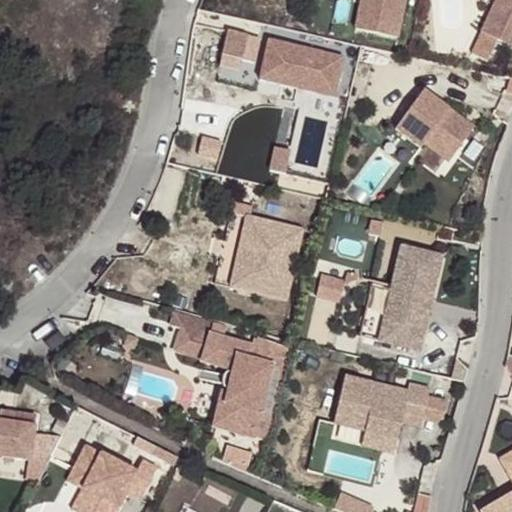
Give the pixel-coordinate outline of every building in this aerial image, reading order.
[(353,0),(346,36),(389,44),(397,0),(353,0)] [(511,0),(488,0),(472,36),(488,44),(508,54),(511,44),(511,0)] [(488,44),(472,36),(463,55),(479,64),(488,44)] [(332,62),(257,45),(248,85),(323,101),(332,62)] [(474,127),(423,90),(394,129),(420,148),(423,145),(449,163),(474,127)] [(378,199),(403,161),(382,147),(357,184),(378,199)] [(293,236),(236,224),(221,295),(278,307),(293,236)] [(431,262),(390,252),(379,297),(367,347),(408,356),(431,262)] [(331,274),(325,296),(349,302),(355,280),(331,274)] [(379,297),(362,292),(352,343),(367,347),(379,297)] [(53,344),(48,336),(33,347),(39,355),(53,344)] [(200,342),(172,336),(166,362),(195,368),(200,342)] [(200,342),(195,368),(233,376),(221,433),(250,439),(265,371),(243,366),(246,352),(200,342)] [(233,376),(195,368),(194,371),(219,377),(208,430),(207,434),(220,437),(250,443),(250,439),(221,433),(233,376)] [(414,433),(424,395),(403,390),(401,398),(339,383),(327,430),(359,437),(391,445),(395,429),(414,433)] [(16,414),(0,411),(0,421),(14,424),(16,414)] [(0,421),(0,456),(0,457),(30,461),(36,417),(16,414),(14,424),(0,421)] [(388,460),(391,445),(359,437),(355,452),(388,460)] [(511,511),(511,451),(499,460),(511,480),(511,489),(477,511),(511,511)] [(131,480),(79,454),(68,477),(84,484),(78,497),(87,502),(82,511),(116,511),(122,499),(136,506),(152,474),(137,467),(131,480)] [(228,457),(223,470),(245,480),(251,466),(228,457)] [(84,484),(68,477),(62,490),(78,497),(84,484)] [(247,495),(240,511),(259,511),(264,501),(247,495)] [(335,496),(327,511),(367,511),(368,511),(335,496)] [(70,511),(82,511),(87,502),(78,497),(70,511)] [(412,501),(408,511),(424,511),(426,505),(412,501)]
